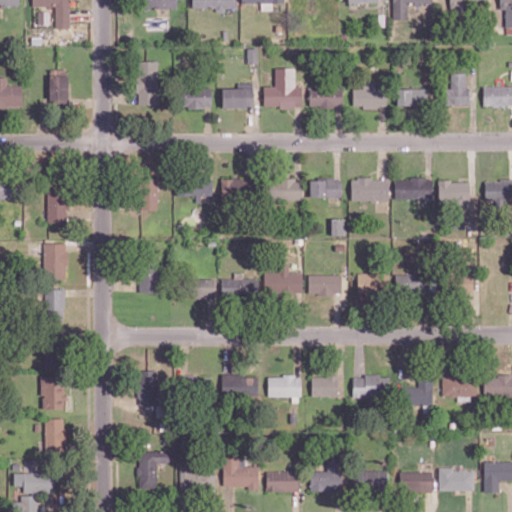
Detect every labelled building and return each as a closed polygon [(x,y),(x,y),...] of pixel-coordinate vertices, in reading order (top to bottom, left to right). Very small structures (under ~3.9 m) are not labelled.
[(70,0),(71,27),(57,27),(56,5),(34,5),(33,0),(70,0)] [(178,0),(178,7),(157,7),(157,8),(156,8),(156,7),(133,7),(133,0),(178,0)] [(235,0),(235,6),(224,6),(224,10),(215,10),(215,6),(212,6),(212,7),(210,7),(192,7),(192,0),(235,0)] [(406,18),(391,18),(391,0),(431,0),(431,2),(421,2),(421,4),(412,4),(413,2),(410,2),(410,3),(407,3),(407,2),(406,2),(406,18)] [(484,0),(484,2),(468,2),(467,23),(454,23),(454,7),(448,7),(448,0),(484,0)] [(511,0),(511,26),(504,26),(504,17),(503,17),(503,13),(504,13),(504,8),(499,8),(499,0),(511,0)] [(247,62),(257,62),(257,48),(247,48),(247,62)] [(158,60),(159,103),(139,104),(139,91),(137,92),(136,75),(138,75),(138,60),(158,60)] [(70,75),(70,107),(51,107),(51,74),(52,74),(52,68),(67,68),(67,75),(70,75)] [(471,87),(471,102),(453,102),(453,104),(438,104),(438,87),(450,87),(450,72),(464,72),(464,87),(471,87)] [(23,85),(22,103),(7,102),(7,107),(0,107),(0,76),(7,76),(7,85),(23,85)] [(385,88),(385,104),(378,104),(378,108),(364,108),(364,104),(354,104),(354,87),(362,87),(362,80),(375,80),(375,87),(385,88)] [(248,107),(224,107),(224,87),(238,87),(238,82),(253,82),(253,103),(254,103),(254,105),(248,105),(248,107)] [(301,85),(301,105),(295,105),(295,108),(280,108),(280,105),(263,105),(263,85),(301,85)] [(511,85),(511,103),(509,103),(509,106),(496,106),(496,103),(483,103),(483,85),(511,85)] [(342,86),(342,105),(335,105),(335,107),(318,107),(318,105),(309,105),(309,86),(342,86)] [(212,87),(212,105),(204,105),(204,108),(188,108),(188,105),(182,105),(182,87),(212,87)] [(426,103),(415,103),(415,106),(404,106),(404,104),(396,104),(396,87),(426,88),(426,103)] [(23,178),(23,198),(0,197),(0,174),(14,175),(14,178),(23,178)] [(213,194),(201,194),(201,202),(196,202),(196,195),(179,194),(179,176),(194,176),(194,177),(213,177),(213,194)] [(343,179),(343,196),(311,196),(311,179),(319,179),(319,176),(334,176),(334,179),(343,179)] [(390,178),(390,197),(352,197),(352,179),(359,179),(359,176),(373,176),(373,178),(390,178)] [(434,178),(434,196),(395,196),(396,178),(411,178),(411,176),(427,176),(427,178),(434,178)] [(158,208),(142,209),(142,199),(140,199),(139,177),(160,177),(160,201),(158,201),(158,208)] [(258,180),(257,199),(222,199),(222,178),(234,178),(234,177),(244,177),(244,180),(258,180)] [(303,180),(303,199),(266,199),(266,180),(281,180),(281,177),(296,177),(296,180),(303,180)] [(511,178),(511,198),(504,198),(504,202),(497,202),(497,198),(486,198),(486,180),(501,180),(501,178),(511,178)] [(470,181),(470,205),(461,205),(461,199),(439,199),(439,179),(452,179),(452,181),(470,181)] [(68,221),(49,221),(49,180),(68,180),(68,194),(70,194),(70,209),(68,209),(68,221)] [(67,278),(45,278),(45,254),(44,254),(44,251),(45,251),(45,242),(67,242),(67,250),(70,250),(69,264),(67,264),(67,278)] [(160,291),(140,291),(140,276),(137,276),(137,263),(140,263),(140,251),(160,251),(160,291)] [(304,291),(294,291),(294,294),(283,293),(283,291),(266,291),(266,271),(280,272),(280,262),(290,262),(290,271),(304,271),(304,291)] [(397,273),(416,273),(416,265),(424,265),(424,273),(431,273),(431,291),(397,291),(397,273)] [(475,270),(475,291),(459,291),(460,289),(443,289),(444,273),(460,273),(460,270),(475,270)] [(391,273),(390,292),(382,292),(381,296),(366,295),(366,291),(359,291),(359,272),(391,273)] [(343,273),(343,292),(335,292),(335,294),(319,294),(319,292),(310,292),(310,273),(343,273)] [(260,277),(259,296),(222,296),(223,277),(260,277)] [(216,278),(216,297),(194,297),(194,294),(180,294),(180,278),(216,278)] [(64,320),(47,320),(47,312),(46,312),(46,287),(67,288),(67,303),(64,303),(64,320)] [(47,366),(47,328),(67,328),(67,366),(47,366)] [(158,404),(140,404),(141,397),(139,397),(139,383),(141,383),(141,370),(159,370),(158,404)] [(434,404),(427,404),(427,405),(425,404),(404,404),(404,385),(420,385),(420,372),(435,372),(434,404)] [(259,376),(259,394),(223,394),(223,373),(244,373),(244,376),(259,376)] [(303,376),(303,395),(270,395),(270,376),(284,376),(284,373),(297,373),(297,376),(303,376)] [(391,376),(391,396),(355,396),(355,376),(367,376),(367,373),(382,373),(382,376),(391,376)] [(511,397),(508,397),(508,394),(507,394),(507,395),(504,395),(504,394),(486,394),(486,376),(500,376),(500,373),(511,373),(511,397)] [(213,376),(213,394),(178,394),(178,374),(198,374),(198,376),(213,376)] [(339,374),(339,396),(330,396),(330,395),(313,395),(313,376),(329,376),(329,374),(339,374)] [(66,408),(44,408),(44,396),(46,396),(46,394),(42,394),(42,375),(57,375),(57,384),(59,384),(59,383),(62,383),(62,384),(66,384),(66,408)] [(444,395),(445,375),(480,375),(479,395),(460,394),(460,396),(450,396),(450,395),(444,395)] [(46,450),(46,417),(65,417),(65,427),(67,427),(67,442),(66,442),(66,450),(46,450)] [(158,486),(141,486),(141,475),(139,475),(139,466),(141,466),(141,450),(162,450),(162,449),(165,449),(165,450),(174,450),(174,461),(159,461),(158,486)] [(260,465),(260,489),(249,489),(249,485),(225,485),(225,456),(247,455),(247,465),(260,465)] [(329,459),(334,459),(334,458),(336,458),(336,459),(340,459),(340,465),(343,465),(343,491),(327,491),(327,489),(312,490),(312,486),(313,486),(313,470),(329,470),(329,459)] [(501,491),(486,491),(486,475),(487,475),(486,461),(488,461),(488,459),(491,459),(491,460),(495,460),(498,460),(511,460),(511,479),(501,479),(501,491)] [(217,469),(217,490),(205,490),(205,487),(192,487),(192,490),(182,490),(182,465),(192,465),(192,469),(217,469)] [(476,469),(476,489),(441,489),(441,467),(456,466),(456,469),(460,469),(460,468),(469,468),(469,469),(476,469)] [(389,468),(389,487),(381,487),(381,490),(366,490),(366,487),(355,487),(355,469),(389,468)] [(268,470),(301,470),(301,490),(278,491),(278,490),(269,490),(268,470)] [(434,470),(434,491),(402,491),(401,471),(434,470)] [(39,511),(22,511),(22,494),(33,494),(33,491),(25,491),(25,471),(56,471),(56,492),(39,492),(39,511)]
